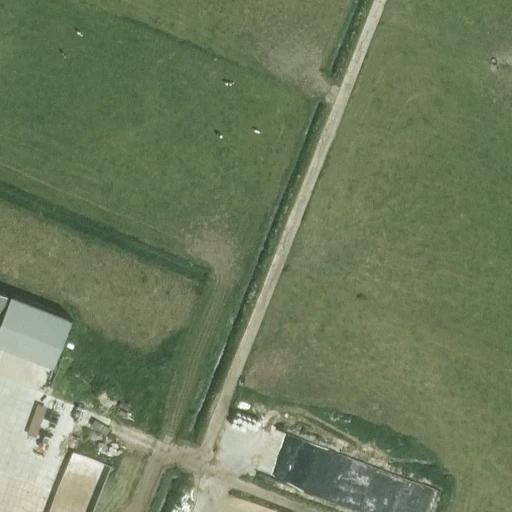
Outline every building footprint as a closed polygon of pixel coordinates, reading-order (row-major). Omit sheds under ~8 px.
[(0,315),(9,293),(0,289),(0,315)] [(0,339),(59,361),(77,313),(15,290),(0,330),(0,339)] [(236,411),(228,436),(259,447),(268,422),(236,411)] [(79,479),(77,489),(103,494),(111,459),(73,451),(67,476),(79,479)] [(0,511),(1,511),(19,464),(0,457),(0,511)]
